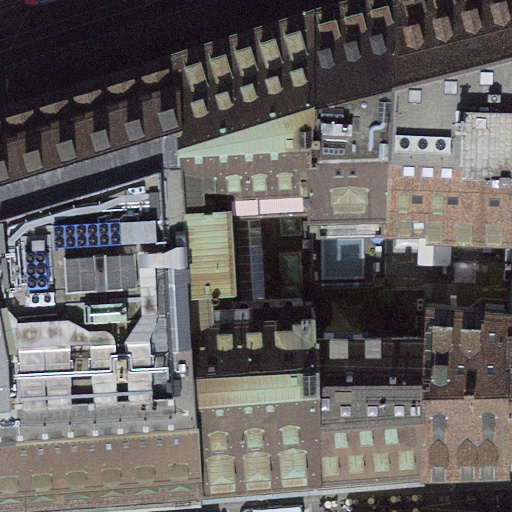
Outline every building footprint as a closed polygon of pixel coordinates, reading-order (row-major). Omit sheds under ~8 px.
[(313,287),(383,285),(385,236),(383,236),(395,22),(396,0),(353,12),(311,23),(311,44),(313,287)] [(511,0),(397,0),(396,0),(395,22),(383,236),(385,236),(383,285),(383,288),(427,287),(427,304),(492,305),(493,267),(511,267),(511,243),(510,243),(511,188),(511,0)] [(187,274),(194,396),(199,480),(257,475),(316,470),(315,336),(314,336),(313,287),(311,44),(311,23),(233,48),(177,65),(178,86),(178,88),(178,105),(183,204),(184,204),(188,274),(187,274)] [(178,86),(177,65),(101,87),(11,115),(0,118),(0,493),(18,492),(199,480),(194,396),(187,274),(188,274),(184,204),(183,204),(178,105),(178,88),(178,86)] [(506,459),(511,283),(511,267),(493,267),(492,305),(427,304),(427,321),(428,321),(423,461),(464,460),(506,459)] [(369,465),(423,461),(428,321),(427,321),(427,304),(427,287),(383,288),(383,285),(313,287),(314,336),(315,336),(316,470),(369,465)]
